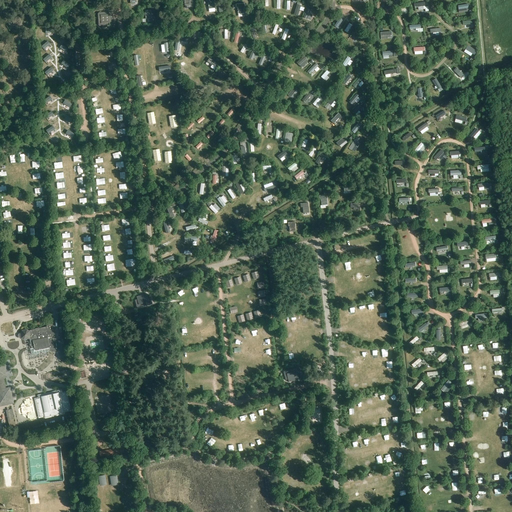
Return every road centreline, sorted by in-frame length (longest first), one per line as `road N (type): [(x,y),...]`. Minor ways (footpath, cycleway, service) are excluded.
road 1 (track): [(471,511),(449,315),(431,306),(425,260),(407,218),(317,239)]
road 2 (track): [(449,315),(480,284),(467,155),(456,141),(436,145),(417,177),(417,215),(407,218)]
road 3 (track): [(155,280),(119,0)]
road 4 (track): [(333,0),(325,23),(282,64),(228,145),(161,201)]
road 5 (track): [(137,457),(186,445),(229,459),(267,452),(299,420),(303,386),(333,382)]
road 6 (track): [(114,291),(146,511)]
road 7 (track): [(397,0),(387,11),(402,23),(408,70),(420,76),(455,45),(431,0)]
road 8 (track): [(121,33),(191,30),(264,91)]
road 9 (track): [(477,0),(484,89),(458,143)]
road 10 (track): [(216,265),(233,404)]
road 11 (track): [(303,386),(210,411),(186,445)]
road 12 (track): [(131,429),(23,446),(0,433)]
